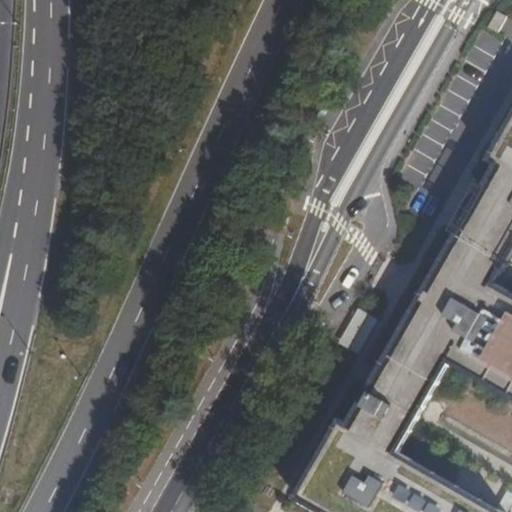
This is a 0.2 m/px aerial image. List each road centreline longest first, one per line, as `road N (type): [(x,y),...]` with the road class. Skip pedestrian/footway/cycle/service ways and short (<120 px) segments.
road 1 (tertiary): [(46,511),(288,0)]
road 2 (unclassified): [(274,337),(463,0)]
road 3 (unclassified): [(432,0),(324,188),(274,337)]
road 4 (secondary): [(0,369),(46,222),(53,147)]
road 5 (unclassified): [(173,511),(274,337)]
road 6 (tertiary): [(0,290),(53,147)]
road 7 (secondary): [(53,147),(64,0)]
